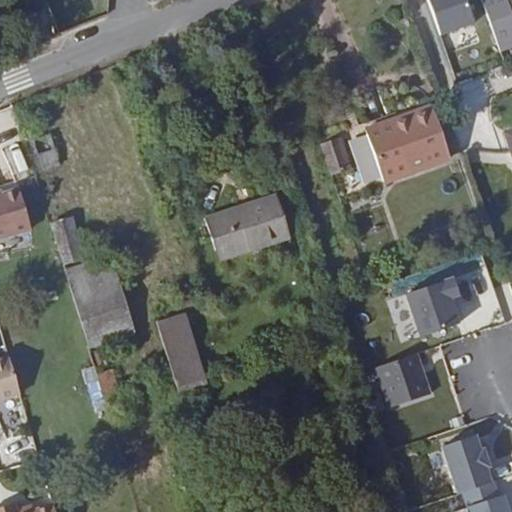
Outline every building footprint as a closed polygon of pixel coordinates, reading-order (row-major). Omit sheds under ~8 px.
[(90,12),(85,0),(51,0),(60,24),(90,12)] [(429,0),(443,37),(479,24),(470,0),(429,0)] [(449,158),(430,107),(365,131),(383,182),(449,158)] [(59,165),(50,135),(29,142),(38,172),(59,165)] [(349,169),(338,138),(320,144),(330,175),(349,169)] [(0,239),(31,231),(18,189),(0,194),(2,198),(0,198),(0,239)] [(288,232),(276,195),(237,208),(252,251),(290,238),(288,232)] [(252,251),(237,208),(204,219),(218,262),(252,251)] [(79,243),(71,218),(50,224),(58,250),(79,243)] [(86,265),(79,243),(58,250),(64,272),(86,265)] [(117,281),(110,258),(64,272),(72,295),(117,281)] [(451,280),(405,298),(420,340),(458,326),(448,300),(458,297),(451,280)] [(134,333),(117,281),(72,295),(88,348),(134,333)] [(205,385),(182,314),(156,322),(178,394),(205,385)] [(122,405),(104,348),(89,353),(98,381),(107,410),(122,405)] [(373,369),(385,402),(426,388),(414,355),(373,369)] [(0,402),(19,396),(8,358),(0,360),(0,402)] [(107,410),(98,381),(87,384),(97,413),(107,410)] [(432,437),(452,497),(456,495),(485,485),(475,456),(479,455),(473,439),(470,440),(465,426),(432,437)] [(485,485),(456,495),(462,511),(503,511),(498,497),(493,499),(488,484),(485,485)]
